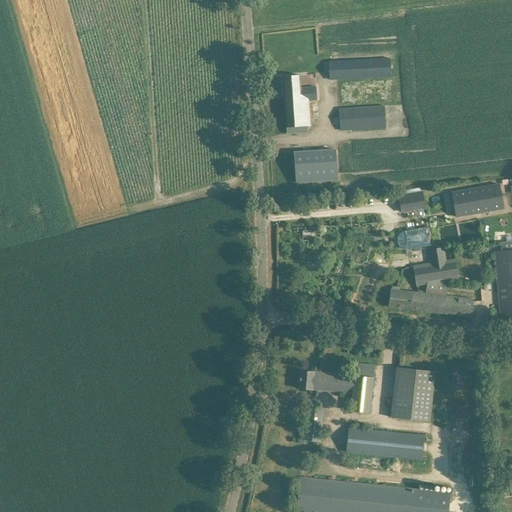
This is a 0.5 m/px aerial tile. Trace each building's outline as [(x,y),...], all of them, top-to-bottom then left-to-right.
[(390,59),(368,60),(328,62),(329,80),(369,78),(391,77),(390,59)] [(301,88),(300,85),(300,75),(283,76),(287,134),(307,132),(307,126),(310,126),(308,103),(309,103),(309,101),(317,100),(316,87),(301,88)] [(339,108),(341,131),(386,128),(384,105),(339,108)] [(335,150),(303,152),(293,152),(295,182),(337,180),(335,150)] [(451,192),(456,217),(503,208),(499,184),(451,192)] [(398,196),(401,212),(425,208),(422,191),(398,196)] [(366,218),(361,296),(384,297),(389,220),(366,218)] [(426,226),(404,230),(402,231),(401,232),(400,232),(399,233),(398,234),(397,235),(397,237),(397,238),(396,239),(396,240),(396,241),(397,242),(397,243),(397,244),(398,244),(398,245),(398,246),(400,247),(401,248),(403,249),(405,250),(407,250),(408,249),(430,246),(426,226)] [(427,283),(426,293),(400,290),(400,286),(392,285),(392,289),(391,289),(389,307),(471,317),(473,299),(446,296),(447,291),(444,291),(446,280),(458,278),(455,258),(445,260),(443,247),(428,249),(430,263),(413,266),(416,285),(427,283)] [(511,250),(495,252),(500,309),(500,319),(511,318),(511,250)] [(299,389),(352,394),(351,412),(369,414),(374,376),(375,365),(356,363),(354,377),(301,371),(299,389)] [(391,417),(429,421),(435,372),(397,368),(391,417)] [(303,440),(313,441),(320,442),(323,410),(306,408),(303,440)] [(348,428),(346,451),(421,460),(424,437),(348,428)] [(296,511),(447,511),(450,493),(299,478),(296,511)]
